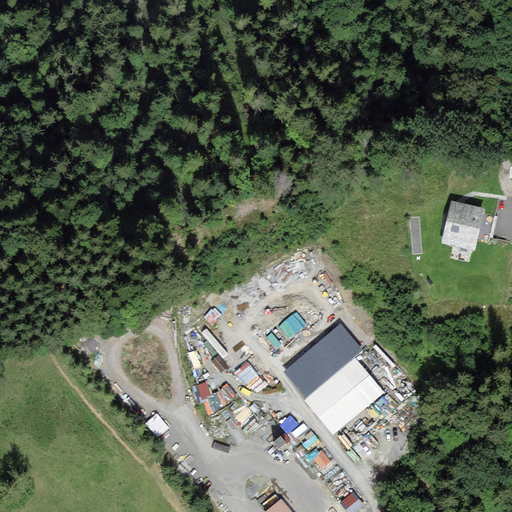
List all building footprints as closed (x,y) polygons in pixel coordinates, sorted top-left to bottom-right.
[(487,209),(454,202),(444,244),(477,252),(487,209)] [(200,327),(221,355),(236,343),(219,321),(224,317),(215,306),(201,316),(206,323),(200,327)] [(359,349),(341,327),(286,371),(335,430),(379,394),(349,357),(359,349)] [(247,360),(235,372),(255,393),(267,382),(247,360)] [(228,387),(211,392),(207,380),(198,382),(207,411),(233,403),(228,387)] [(156,412),(145,422),(158,436),(169,426),(156,412)] [(279,423),(289,432),(299,422),(289,413),(279,423)] [(313,428),(299,435),(306,448),(319,442),(313,428)] [(281,450),(292,438),(285,432),(274,443),(281,450)] [(311,457),(322,468),(332,458),(321,447),(311,457)] [(292,511),(281,499),(268,510),(269,511),(292,511)]
